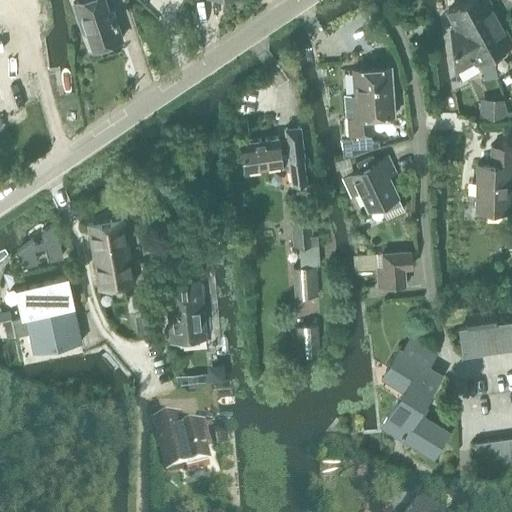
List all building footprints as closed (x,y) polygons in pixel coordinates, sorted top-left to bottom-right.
[(109,8),(106,0),(75,0),(72,1),(80,23),(83,21),(93,49),(121,39),(111,8),(109,8)] [(489,63),(493,60),(505,54),(507,49),(504,45),(510,42),(487,0),(466,0),(448,10),(456,26),(451,29),(455,70),(475,59),(476,61),(481,58),(483,62),(489,63)] [(511,0),(496,0),(507,11),(511,0)] [(352,137),(341,137),(342,155),(373,146),(372,131),(371,116),(393,114),(390,66),(353,68),(355,92),(343,93),(346,133),(351,133),(352,137)] [(504,99),(477,99),(477,118),(503,119),(504,99)] [(307,182),(300,126),(285,128),(287,137),(278,138),(278,135),(240,140),(244,170),(281,165),(281,168),(289,167),(291,184),(307,182)] [(511,166),(511,147),(491,147),(490,164),(477,164),(476,209),(510,210),(511,167),(511,166)] [(398,196),(388,175),(395,172),(387,156),(342,177),(351,195),(358,192),(367,210),(398,196)] [(309,214),(291,215),(293,245),(299,245),(300,266),(312,266),(315,266),(320,266),(319,234),(310,234),(309,214)] [(99,290),(135,282),(122,215),(87,224),(99,290)] [(32,239),(17,250),(25,265),(37,262),(34,249),(45,247),(48,259),(62,256),(54,223),(42,232),(44,241),(33,243),(32,239)] [(403,267),(411,267),(410,251),(382,253),(383,268),(403,267)] [(300,266),(293,267),(294,297),(314,295),(312,266),(300,266)] [(405,285),(403,267),(383,268),(377,268),(379,286),(405,285)] [(65,270),(17,281),(25,315),(73,304),(65,270)] [(166,306),(203,303),(201,280),(164,284),(166,306)] [(203,303),(166,306),(170,341),(206,338),(203,303)] [(25,315),(3,321),(7,336),(28,331),(33,352),(46,349),(82,341),(73,304),(25,315)] [(494,308),(463,312),(465,328),(472,327),(484,325),(496,323),(494,308)] [(501,350),(511,348),(511,334),(510,321),(497,323),(501,350)] [(488,352),(501,350),(497,323),(496,323),(484,325),(488,352)] [(317,324),(295,325),(297,355),(319,354),(317,324)] [(475,354),(488,352),(484,325),(472,327),(475,354)] [(462,356),(475,354),(472,327),(465,328),(458,329),(462,356)] [(418,412),(441,373),(399,348),(380,378),(401,390),(380,425),(432,457),(448,430),(418,412)] [(181,390),(207,388),(205,373),(177,376),(181,390)] [(166,476),(186,471),(209,466),(199,427),(178,432),(175,419),(153,424),(166,476)] [(217,448),(228,446),(226,432),(214,434),(217,448)] [(504,465),(511,464),(511,436),(500,438),(504,465)] [(491,467),(504,465),(500,438),(487,440),(491,467)] [(478,469),(491,467),(487,440),(474,442),(478,469)] [(425,511),(430,505),(419,498),(410,511),(425,511)]
